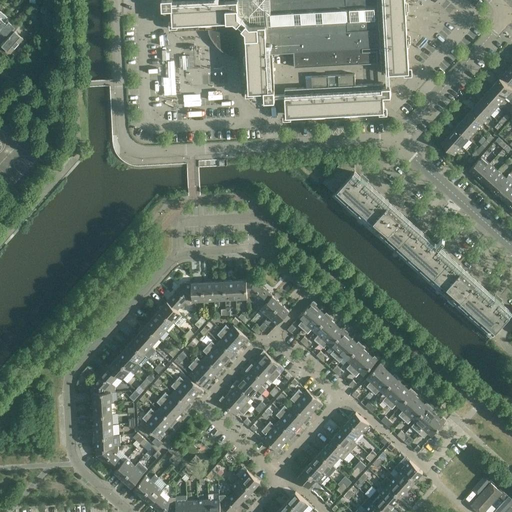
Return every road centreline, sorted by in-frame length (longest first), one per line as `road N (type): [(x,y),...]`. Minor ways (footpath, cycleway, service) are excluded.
road 1 (unclassified): [(405,141),(131,149),(122,133),(117,0)]
road 2 (residential): [(128,511),(77,457),(74,370),(179,255)]
road 3 (residential): [(282,473),(201,406),(259,343),(273,340)]
road 4 (residential): [(472,511),(344,398)]
road 5 (residential): [(405,141),(503,15)]
road 6 (residential): [(511,246),(407,152),(405,141)]
road 7 (residential): [(179,255),(178,224),(259,220),(262,251)]
road 8 (residential): [(273,340),(311,293),(267,250)]
